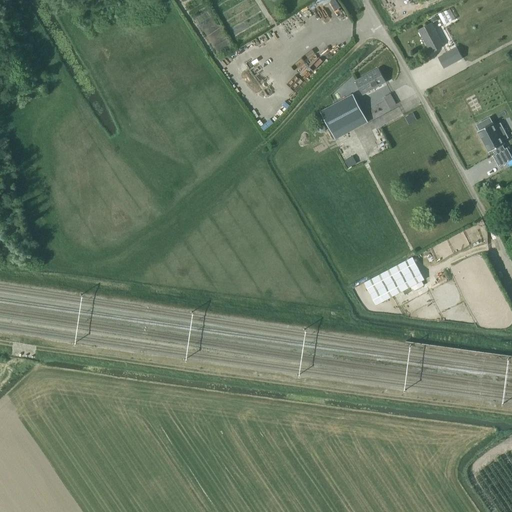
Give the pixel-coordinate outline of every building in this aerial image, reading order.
[(436,20),(433,15),(428,18),(431,23),(436,20)] [(419,30),(430,53),(443,46),(431,24),(419,30)] [(462,59),(456,48),(438,58),(444,68),(462,59)] [(355,81),(363,94),(385,82),(381,75),(378,69),(374,71),(355,81)] [(361,107),(368,121),(399,107),(392,93),(361,107)] [(325,122),(335,139),(367,122),(353,95),(335,104),(320,112),(325,122)] [(504,144),(502,141),(508,138),(500,124),(495,126),(493,123),(492,123),(489,118),(477,125),(479,130),(478,131),(483,142),(489,152),(493,150),(495,155),(493,156),(499,167),(511,159),(511,158),(506,149),(504,150),(502,145),(504,144)] [(364,283),(376,306),(393,297),(424,280),(412,257),(364,283)]
